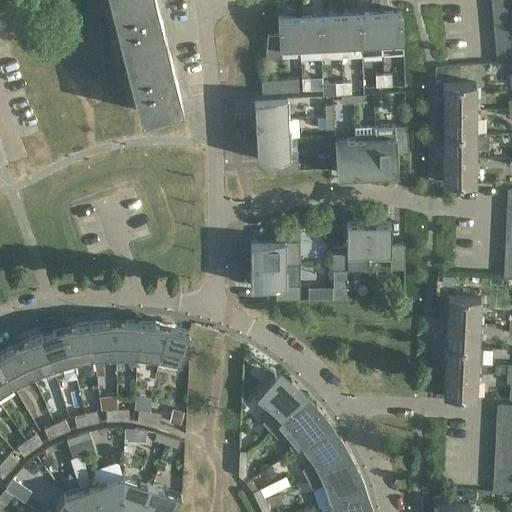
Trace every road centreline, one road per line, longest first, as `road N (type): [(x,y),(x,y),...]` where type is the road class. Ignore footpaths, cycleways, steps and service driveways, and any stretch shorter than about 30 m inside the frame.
road 1 (residential): [(486,264),(488,209),(364,190),(214,211)]
road 2 (residential): [(0,323),(93,295),(209,308)]
road 3 (residential): [(476,478),(480,410),(343,405)]
road 4 (residential): [(214,211),(206,8)]
road 5 (residential): [(209,308),(271,337),(343,405)]
